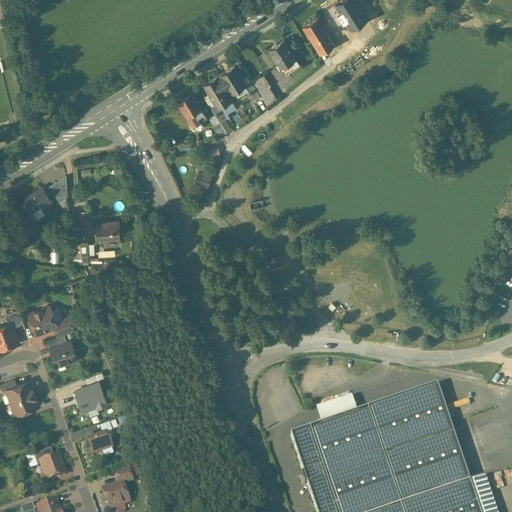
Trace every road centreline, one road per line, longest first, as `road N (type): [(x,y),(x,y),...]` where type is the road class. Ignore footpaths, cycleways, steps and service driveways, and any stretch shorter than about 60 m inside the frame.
road 1 (residential): [(205,210),(234,140),(350,50)]
road 2 (secondary): [(288,0),(110,112)]
road 3 (residential): [(90,511),(33,354),(0,365)]
road 4 (residential): [(205,210),(322,320),(334,344)]
road 5 (unclassified): [(334,344),(418,356),(511,340)]
road 6 (secondary): [(174,221),(225,368)]
road 7 (secondary): [(225,368),(273,511)]
road 8 (secondary): [(110,112),(0,182)]
road 9 (secondary): [(110,112),(174,221)]
